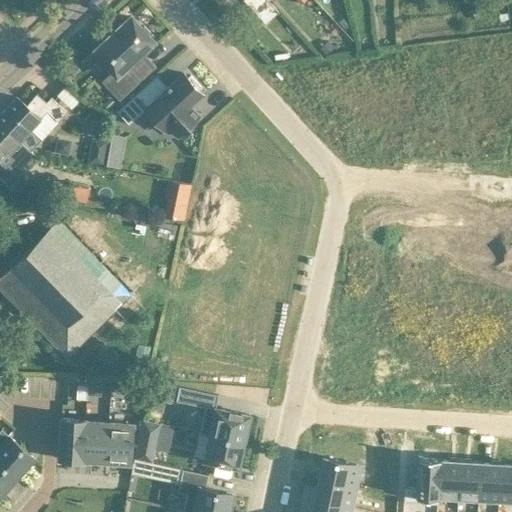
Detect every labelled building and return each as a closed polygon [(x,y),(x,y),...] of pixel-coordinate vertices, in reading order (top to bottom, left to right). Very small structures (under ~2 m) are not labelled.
[(117,75),(154,41),(151,37),(153,35),(144,26),(142,27),(131,15),(93,50),(117,75)] [(335,46),(328,39),(319,47),(326,54),(335,46)] [(200,116),(191,107),(191,106),(203,94),(199,90),(202,87),(190,75),(188,77),(183,72),(167,87),(156,75),(117,111),(129,124),(145,109),(164,130),(168,127),(169,127),(177,136),(200,116)] [(31,129),(47,111),(57,120),(66,111),(52,98),(47,103),(38,94),(27,106),(16,96),(0,114),(0,124),(18,141),(20,139),(30,150),(41,138),(31,129)] [(0,124),(0,177),(8,185),(27,165),(36,155),(30,150),(20,139),(18,141),(0,124)] [(91,152),(90,162),(102,164),(104,154),(91,152)] [(108,156),(106,166),(120,168),(121,158),(108,156)] [(168,197),(186,201),(189,183),(172,179),(168,197)] [(65,183),(62,196),(88,201),(90,188),(65,183)] [(0,289),(66,357),(131,293),(58,218),(2,273),(0,270),(0,289)] [(131,390),(131,380),(117,380),(116,390),(131,390)] [(87,396),(87,385),(77,385),(77,399),(87,399),(87,396)] [(101,396),(101,386),(87,385),(87,396),(101,396)] [(244,441),(250,415),(240,413),(241,412),(230,410),(214,407),(217,395),(180,387),(177,399),(205,405),(199,431),(209,433),(244,441)] [(83,460),(85,420),(61,418),(59,458),(75,459),(75,461),(82,462),(82,460),(83,460)] [(143,419),(134,458),(152,462),(160,423),(143,419)] [(107,460),(109,422),(85,420),(83,460),(84,460),(84,458),(107,460)] [(130,461),(133,424),(109,422),(107,460),(130,461)] [(1,428),(0,429),(0,461),(17,476),(34,457),(1,428)] [(244,441),(209,433),(209,434),(204,459),(218,463),(229,466),(229,465),(238,467),(244,441)] [(324,457),(319,478),(356,486),(361,465),(324,457)] [(405,487),(404,501),(437,503),(440,458),(419,457),(417,487),(405,487)] [(152,462),(134,458),(132,471),(151,475),(154,462),(152,462)] [(440,458),(437,503),(438,503),(438,497),(458,498),(460,461),(441,460),(441,458),(440,458)] [(0,461),(0,495),(17,476),(0,461)] [(460,461),(458,498),(478,500),(481,462),(460,461)] [(481,462),(478,500),(499,501),(501,463),(481,462)] [(511,463),(501,463),(499,501),(511,501),(511,463)] [(208,474),(182,468),(177,491),(187,493),(183,509),(194,511),(228,511),(233,493),(206,487),(208,474)] [(319,478),(315,498),(352,506),(356,486),(319,478)] [(350,511),(352,506),(315,498),(311,511),(350,511)]
